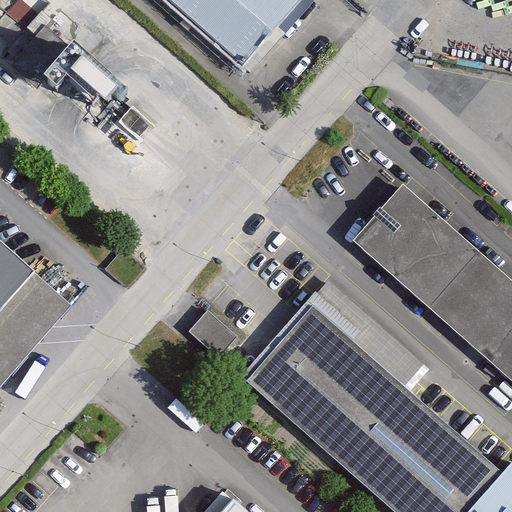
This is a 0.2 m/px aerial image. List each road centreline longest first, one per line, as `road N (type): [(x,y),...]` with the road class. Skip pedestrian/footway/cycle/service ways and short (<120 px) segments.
road 1 (unclassified): [(0,468),(413,0)]
road 2 (unknown): [(252,182),(151,54),(120,51),(87,82),(62,114),(59,139),(190,252)]
